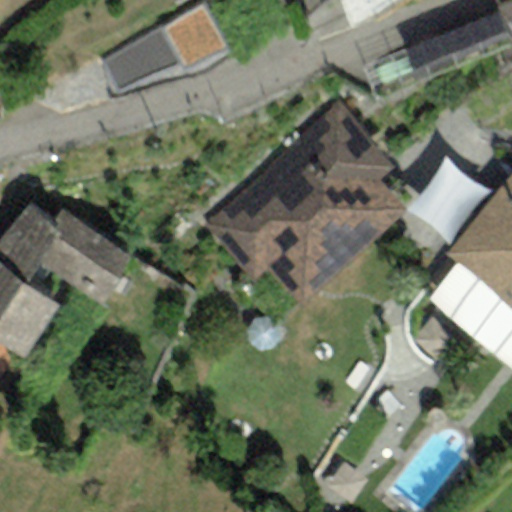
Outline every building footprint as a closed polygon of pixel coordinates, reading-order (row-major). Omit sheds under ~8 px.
[(511,0),(502,0),(499,1),(511,17),(511,0)] [(390,154),(337,97),(204,221),(249,269),(265,255),(300,292),(405,194),(378,165),(390,154)] [(511,163),(509,162),(446,245),(511,294),(511,163)] [(55,210),(27,193),(0,225),(0,319),(21,332),(23,333),(59,281),(27,260),(33,253),(101,287),(127,240),(61,202),(55,210)] [(0,365),(21,332),(0,319),(0,365)]
